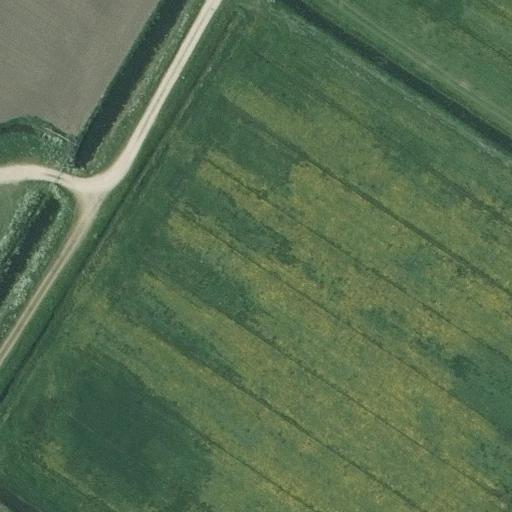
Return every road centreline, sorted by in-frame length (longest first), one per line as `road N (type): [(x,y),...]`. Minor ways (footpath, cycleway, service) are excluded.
road 1 (track): [(0,173),(87,187),(105,181),(216,0)]
road 2 (track): [(87,187),(82,228),(0,360)]
